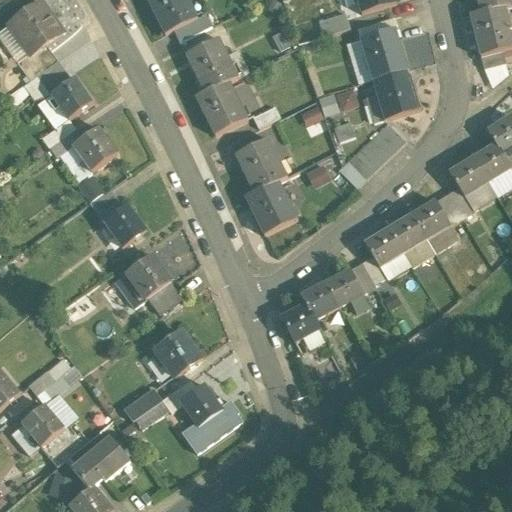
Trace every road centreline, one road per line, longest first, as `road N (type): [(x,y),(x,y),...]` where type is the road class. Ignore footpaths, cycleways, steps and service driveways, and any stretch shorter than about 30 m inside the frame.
road 1 (residential): [(243,299),(287,277),(436,152),(456,118),(457,73),(437,0)]
road 2 (residential): [(243,299),(97,0)]
road 3 (residential): [(186,511),(268,457),(284,437),(284,411),(243,299)]
